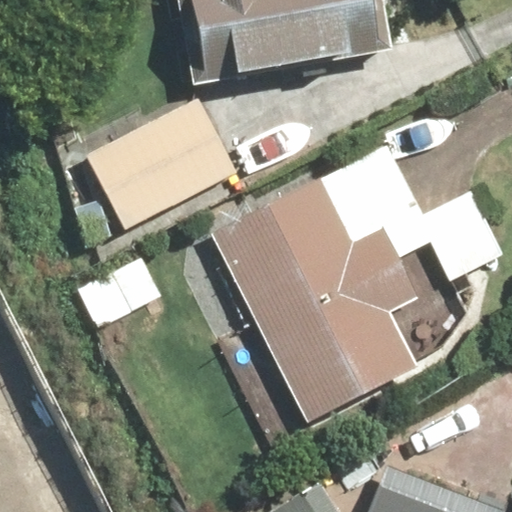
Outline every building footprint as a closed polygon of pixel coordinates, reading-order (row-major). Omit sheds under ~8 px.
[(377,0),(175,0),(190,78),(220,72),(222,83),(387,52),(377,0)] [(200,99),(83,156),(126,242),(242,185),(200,99)] [(385,149),(324,180),(208,236),(304,426),(414,370),(388,319),(418,304),(511,255),(511,244),(482,186),(433,211),(428,201),(415,207),(385,149)] [(165,295),(140,252),(61,297),(86,341),(165,295)] [(440,511),(376,487),(366,511),(440,511)] [(309,511),(300,495),(269,511),(309,511)]
